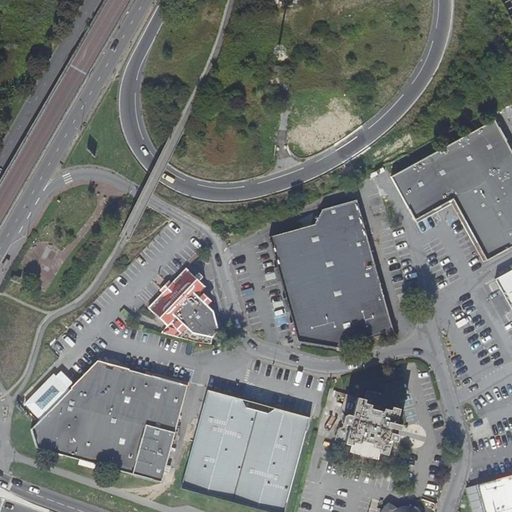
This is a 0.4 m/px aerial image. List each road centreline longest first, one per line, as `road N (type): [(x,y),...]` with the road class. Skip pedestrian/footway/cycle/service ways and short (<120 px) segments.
road 1 (unclassified): [(13,225),(65,179),(109,180),(208,236),(248,350),(341,366),(414,345),(435,365),(458,431),(462,461),(445,511)]
road 2 (primary): [(443,0),(434,56),(386,121),(350,151),(282,184),(229,197),(169,182),(133,140),(130,78),(169,0)]
road 3 (primary): [(13,225),(145,0)]
road 4 (primary): [(92,0),(0,160)]
